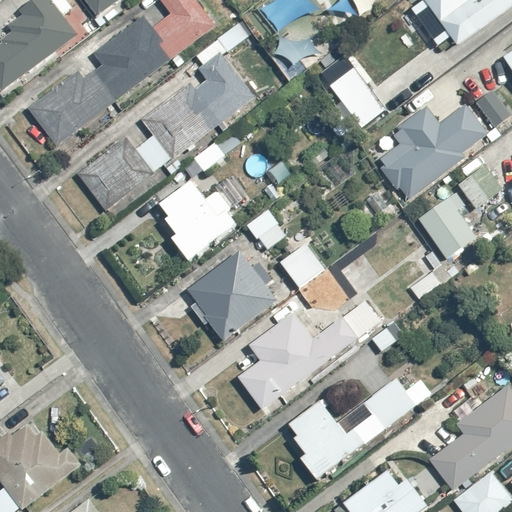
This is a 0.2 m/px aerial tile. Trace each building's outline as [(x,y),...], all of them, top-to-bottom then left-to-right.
[(33,0),(17,13),(4,22),(4,41),(0,44),(0,89),(2,92),(78,36),(63,16),(73,9),(66,0),(33,0)] [(217,26),(196,0),(161,0),(172,15),(155,28),(145,15),(94,53),(103,66),(84,80),(77,71),(28,108),(57,147),(217,26)] [(121,0),(85,0),(99,18),(121,0)] [(511,0),(420,0),(409,8),(437,48),(451,38),(457,46),(511,6),(511,0)] [(154,176),(256,102),(224,56),(250,37),(242,25),(198,57),(202,63),(197,67),(209,82),(199,89),(192,80),(141,117),(146,125),(128,138),(79,174),(106,211),(154,176)] [(375,88),(368,78),(340,99),(364,130),(391,110),(393,113),(445,74),(440,67),(431,73),(418,56),(375,88)] [(511,115),(493,90),(475,103),(493,128),(511,115)] [(489,135),(466,105),(440,125),(426,107),(394,132),(403,143),(377,163),(407,202),(463,159),(460,156),(489,135)] [(227,156),(216,142),(194,160),(205,174),(227,156)] [(504,189),(485,164),(458,186),(477,210),(504,189)] [(194,183),(163,206),(170,216),(166,219),(178,235),(173,239),(189,261),(237,226),(227,211),(243,199),(228,177),(215,187),(218,192),(207,200),(194,183)] [(465,205),(456,192),(418,219),(447,259),(477,238),(457,211),(465,205)] [(287,236),(268,210),(248,226),(267,251),(287,236)] [(326,268),(307,243),(281,263),(299,288),(326,268)] [(241,251),(186,291),(195,303),(190,307),(203,325),(209,321),(224,342),(278,301),(265,284),(272,278),(260,262),(253,267),(241,251)] [(422,302),(462,273),(456,264),(448,270),(434,251),(425,257),(436,272),(412,289),(422,302)] [(318,335),(306,319),(332,300),(336,305),(354,292),(335,265),(264,318),(273,329),(251,345),(263,361),(240,377),(263,409),(382,322),(365,300),(332,325),(318,335)] [(397,341),(386,327),(372,339),(383,353),(397,341)] [(0,382),(13,372),(0,355),(0,382)] [(433,394),(422,379),(406,391),(397,379),(366,402),(338,423),(323,403),(289,428),(308,455),(303,459),(319,479),(433,394)] [(511,446),(511,390),(509,386),(458,424),(465,434),(430,460),(454,491),(511,446)] [(0,439),(0,478),(7,487),(0,491),(0,511),(20,511),(82,464),(70,449),(61,456),(30,416),(0,439)] [(419,511),(427,507),(434,501),(415,475),(402,485),(391,471),(346,505),(351,511),(419,511)] [(500,511),(511,503),(511,499),(491,472),(454,500),(462,511),(500,511)] [(98,511),(87,498),(68,511),(98,511)]
